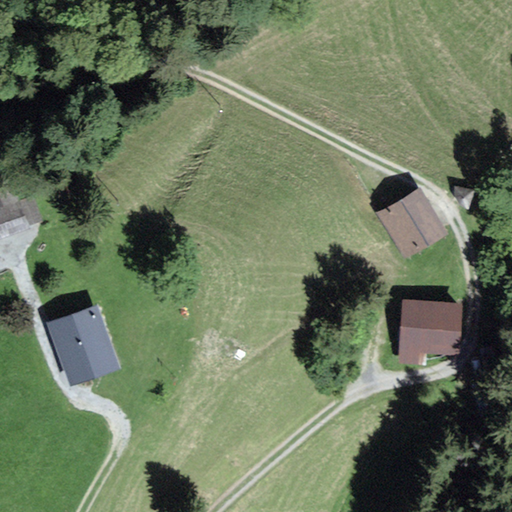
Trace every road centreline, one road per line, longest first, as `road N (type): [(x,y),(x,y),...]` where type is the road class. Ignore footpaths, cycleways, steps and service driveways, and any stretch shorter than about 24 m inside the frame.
road 1 (track): [(0,84),(190,68),(425,185),(443,201),(464,243),(474,303),(469,354)]
road 2 (track): [(82,511),(113,458),(119,429),(62,380),(10,241)]
road 3 (track): [(469,354),(352,395),(214,511)]
